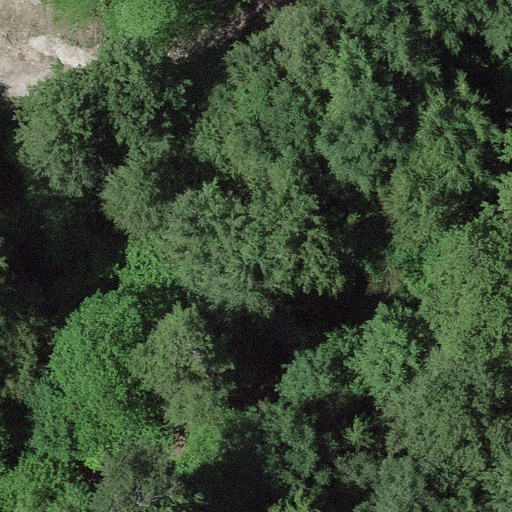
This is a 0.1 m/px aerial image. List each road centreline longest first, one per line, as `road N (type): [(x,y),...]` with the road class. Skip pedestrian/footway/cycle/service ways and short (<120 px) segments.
road 1 (track): [(0,489),(59,490),(120,474),(215,423),(329,333),(383,316),(435,321),(503,342)]
road 2 (track): [(274,0),(238,31),(134,85),(61,96),(21,79),(0,37)]
road 3 (track): [(478,511),(511,293)]
